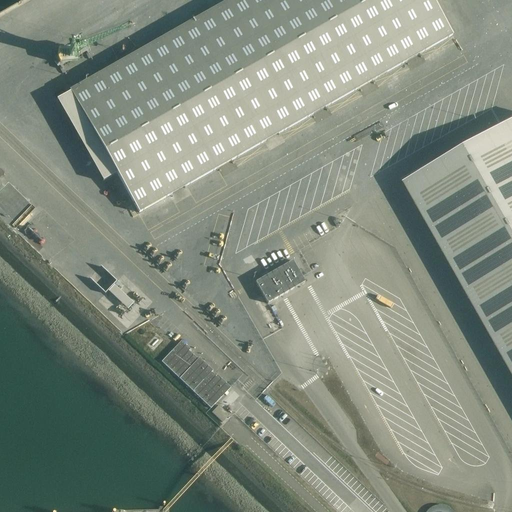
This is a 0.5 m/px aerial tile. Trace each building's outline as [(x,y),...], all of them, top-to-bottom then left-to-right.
[(431,0),(230,0),(69,91),(138,213),(452,36),(431,0)] [(511,122),(404,184),(511,375),(511,122)] [(302,277),(300,275),(299,272),(292,261),(260,279),(255,283),(256,285),(258,287),(267,304),(275,299),(278,298),(305,282),(302,277)] [(114,279),(108,286),(129,304),(135,297),(114,279)] [(181,341),(175,347),(161,362),(210,409),(230,388),(217,375),(215,377),(211,372),(212,371),(199,358),(197,360),(189,351),(190,350),(181,341)] [(218,406),(211,413),(222,423),(229,415),(218,406)]
